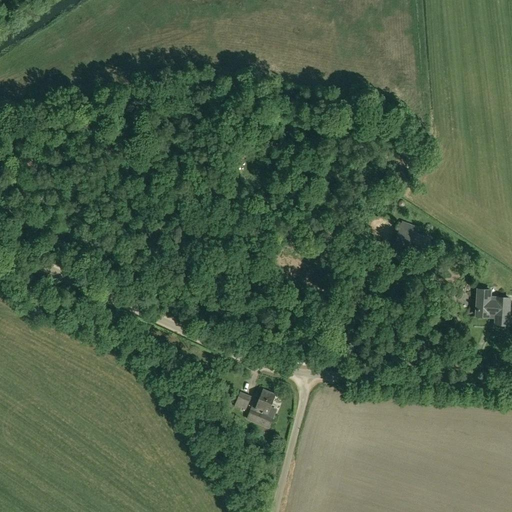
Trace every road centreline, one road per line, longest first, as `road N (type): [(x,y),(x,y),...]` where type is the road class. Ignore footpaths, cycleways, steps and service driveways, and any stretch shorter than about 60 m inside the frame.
road 1 (unclassified): [(308,374),(270,366),(0,245)]
road 2 (unclassified): [(511,386),(308,374)]
road 3 (unclassified): [(274,511),(308,374)]
